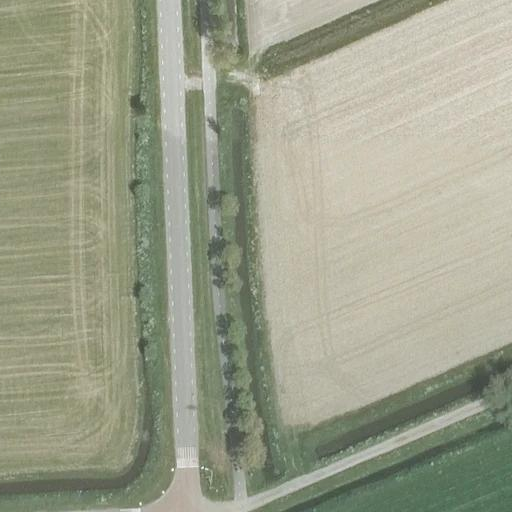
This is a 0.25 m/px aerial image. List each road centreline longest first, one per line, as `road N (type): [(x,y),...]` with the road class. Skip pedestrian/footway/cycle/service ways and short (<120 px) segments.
road 1 (secondary): [(188,511),(167,0)]
road 2 (track): [(238,507),(511,391)]
